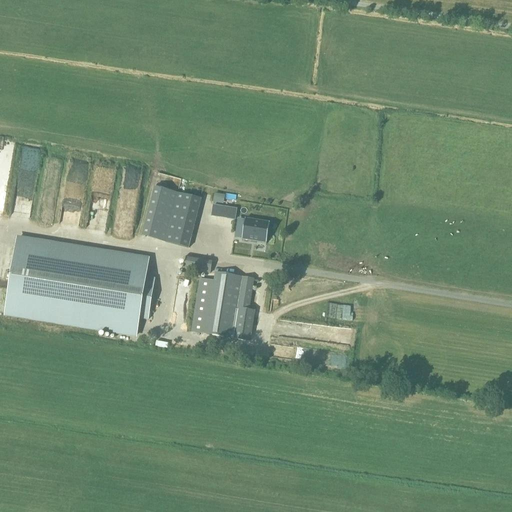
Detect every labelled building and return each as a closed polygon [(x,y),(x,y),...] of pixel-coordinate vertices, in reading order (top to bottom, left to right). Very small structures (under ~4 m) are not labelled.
[(178,194),(154,188),(142,237),(165,243),(178,194)] [(220,206),(221,197),(214,196),(213,205),(220,206)] [(220,207),(213,205),(211,216),(218,217),(220,207)] [(242,240),(266,244),(270,223),(245,219),(245,220),(242,239),(242,240)] [(2,318),(136,340),(139,320),(148,322),(155,280),(146,278),(148,260),(16,237),(2,318)] [(187,258),(185,270),(211,274),(213,262),(187,258)] [(255,313),(249,312),(254,281),(215,275),(215,282),(201,280),(192,333),(250,343),(255,313)]
